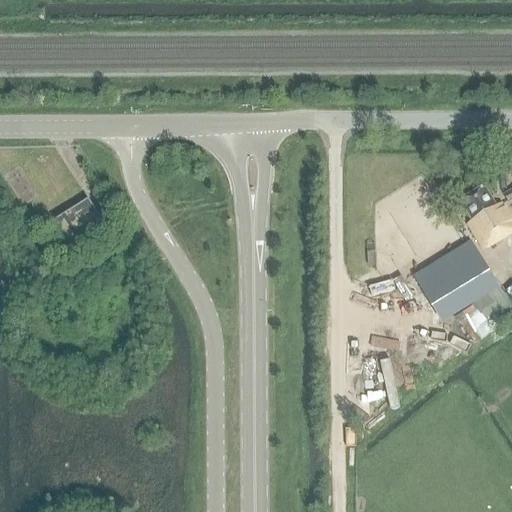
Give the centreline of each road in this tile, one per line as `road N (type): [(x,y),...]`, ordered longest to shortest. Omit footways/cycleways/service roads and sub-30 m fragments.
road 1 (unclassified): [(131,127),(132,193),(209,326),(214,511)]
road 2 (primary): [(251,229),(252,511)]
road 3 (tertiary): [(511,120),(264,123)]
road 4 (tertiary): [(131,127),(0,127)]
